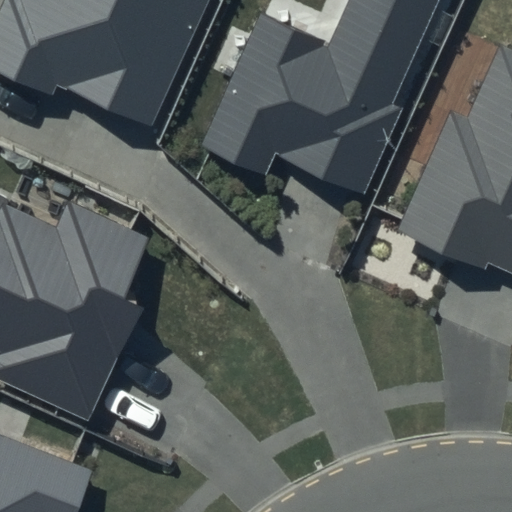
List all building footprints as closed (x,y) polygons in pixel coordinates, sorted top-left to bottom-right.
[(6,0),(0,14),(0,72),(53,96),(57,86),(151,128),(208,0),(6,0)] [(437,0),(348,0),(330,42),(260,11),(201,145),(267,173),(276,151),(365,190),(401,108),(392,104),(437,0)] [(511,52),(500,47),(467,120),(452,113),(401,226),(511,275),(511,52)] [(0,380),(87,420),(141,305),(121,296),(149,238),(68,200),(56,226),(0,199),(0,380)] [(78,511),(94,471),(0,435),(0,511),(78,511)]
